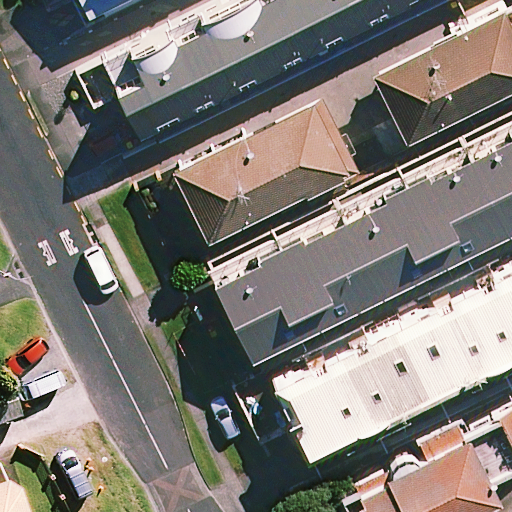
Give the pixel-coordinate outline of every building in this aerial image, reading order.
[(88,0),(93,8),(109,0),(88,0)] [(212,0),(187,13),(223,85),(314,41),(293,0),(212,0)] [(293,0),(314,41),(395,0),(293,0)] [(492,0),(362,64),(397,133),(511,75),(511,31),(510,33),(493,0),(492,0)] [(97,57),(133,130),(223,85),(187,13),(120,46),(97,57)] [(162,163),(198,234),(339,163),(303,91),(162,163)] [(511,113),(460,139),(511,242),(511,241),(511,113)] [(396,170),(447,273),(511,242),(460,139),(396,170)] [(333,201),(383,304),(447,273),(396,170),(333,201)] [(269,232),(320,335),(383,304),(333,201),(269,232)] [(205,264),(256,366),(320,335),(269,232),(205,264)] [(511,260),(458,287),(490,354),(511,343),(511,260)] [(393,318),(426,385),(490,354),(458,287),(393,318)] [(328,349),(361,416),(426,385),(393,318),(328,349)] [(264,380),(296,447),(361,416),(328,349),(264,380)] [(9,374),(0,377),(0,423),(23,416),(9,374)] [(511,396),(497,403),(500,410),(472,423),(491,466),(511,457),(511,396)] [(414,435),(418,444),(351,478),(368,511),(459,511),(457,508),(497,488),(468,430),(459,412),(414,435)] [(0,467),(0,511),(22,511),(7,465),(0,467)]
